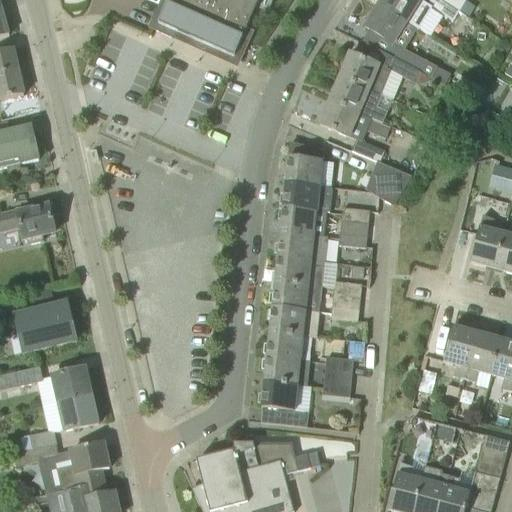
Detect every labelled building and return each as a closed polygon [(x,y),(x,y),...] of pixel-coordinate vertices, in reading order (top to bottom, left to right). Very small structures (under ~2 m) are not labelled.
[(234,57),(242,39),(250,21),(252,22),(257,12),(255,11),(259,0),(169,0),(159,25),(216,50),(234,57)] [(452,24),(459,13),(438,0),(430,0),(427,5),(420,1),(417,0),(384,0),(380,7),(406,24),(418,31),(431,11),(452,24)] [(438,0),(459,13),(468,18),(474,9),(465,3),(460,0),(438,0)] [(380,7),(366,29),(393,45),(406,24),(380,7)] [(0,8),(0,39),(9,37),(1,8),(0,8)] [(0,101),(24,96),(13,50),(0,53),(0,101)] [(394,61),(419,74),(444,88),(450,76),(400,50),(394,61)] [(350,56),(340,79),(380,97),(390,73),(413,85),(419,74),(394,61),(383,55),(377,67),(350,56)] [(340,79),(329,104),(358,116),(358,115),(371,120),(382,125),(387,114),(376,109),(381,97),(380,97),(340,79)] [(329,104),(319,126),(348,139),(356,142),(356,141),(361,143),(371,120),(358,115),(358,116),(329,104)] [(30,128),(0,135),(0,170),(38,161),(30,128)] [(356,142),(352,152),(377,163),(380,164),(385,152),(361,143),(356,141),(356,142)] [(323,153),(290,144),(286,184),(319,188),(323,153)] [(366,188),(365,191),(370,194),(378,198),(393,206),(394,206),(412,178),(385,166),(380,164),(377,163),(366,188)] [(511,193),(511,168),(495,166),(493,191),(511,193)] [(286,184),(283,209),(317,212),(316,213),(329,214),(332,190),(319,188),(286,184)] [(55,233),(49,207),(31,212),(30,208),(16,212),(17,214),(0,217),(0,233),(20,228),(23,241),(26,240),(28,247),(43,243),(42,237),(55,233)] [(283,209),(280,233),(314,237),(316,213),(317,212),(283,209)] [(343,210),(341,221),(369,225),(370,213),(343,210)] [(494,270),(504,234),(490,231),(493,220),(482,217),(479,227),(470,264),(479,267),(479,266),(494,270)] [(369,225),(341,221),(340,234),(367,237),(369,225)] [(314,237),(280,233),(278,258),(325,263),(327,239),(314,238),(314,237)] [(340,234),(339,247),(366,250),(367,237),(340,234)] [(511,236),(504,234),(494,270),(511,274),(511,236)] [(278,258),(275,283),(322,287),(325,263),(278,258)] [(272,308),(319,313),(320,308),(322,287),(275,283),(272,308)] [(362,286),(334,284),(333,295),(361,299),(362,286)] [(332,308),(359,311),(361,299),(333,295),(332,304),(332,308)] [(66,304),(13,317),(22,355),(76,342),(66,304)] [(317,338),(319,314),(319,313),(272,308),(270,333),(317,338)] [(331,315),(331,321),(358,324),(359,311),(332,308),(331,315)] [(453,378),(465,381),(477,335),(453,328),(443,364),(456,367),(453,378)] [(317,339),(317,338),(270,333),(267,358),(300,361),(303,337),(317,339)] [(478,375),(490,378),(500,341),(477,335),(465,381),(476,384),(478,375)] [(511,344),(500,341),(490,378),(503,381),(501,390),(511,392),(511,344)] [(267,358),(264,384),(297,387),(300,361),(267,358)] [(325,371),(352,374),(354,361),(326,358),(325,371)] [(5,392),(43,383),(39,368),(0,377),(0,389),(4,389),(5,392)] [(58,406),(62,405),(92,398),(85,370),(51,378),(58,406)] [(325,371),(324,383),(351,386),(352,374),(325,371)] [(324,383),(322,396),(322,400),(349,403),(349,399),(350,399),(351,386),(324,383)] [(297,387),(264,384),(261,409),(262,409),(261,424),(307,429),(308,414),(295,412),(297,387)] [(98,425),(92,398),(62,405),(58,406),(64,433),(98,425)] [(33,451),(16,455),(16,456),(57,447),(54,432),(30,438),(33,451)] [(484,437),(481,449),(506,456),(509,443),(484,437)] [(66,492),(87,488),(90,499),(106,496),(115,494),(114,493),(109,494),(103,470),(112,468),(106,443),(72,452),(76,465),(59,470),(64,492),(66,492)] [(312,469),(309,455),(295,459),(292,445),(234,445),(234,451),(197,461),(205,494),(197,497),(202,511),(293,511),(284,476),(312,469)] [(16,456),(19,469),(60,459),(57,447),(16,456)] [(478,461),(503,468),(506,456),(481,449),(478,461)] [(317,453),(309,455),(312,469),(320,467),(317,453)] [(478,461),(475,474),(500,480),(503,468),(478,461)] [(388,511),(391,511),(413,511),(422,479),(410,476),(412,468),(400,465),(388,511)] [(438,511),(448,477),(439,475),(440,470),(425,466),(422,479),(413,511),(438,511)] [(472,486),(497,492),(500,480),(475,474),(472,486)] [(465,511),(466,510),(469,498),(494,504),(497,492),(472,486),(470,494),(458,491),(461,481),(448,477),(438,511),(465,511)] [(118,511),(115,494),(106,496),(90,499),(87,488),(66,492),(71,511),(118,511)] [(466,510),(474,511),(491,511),(494,504),(469,498),(466,510)]
